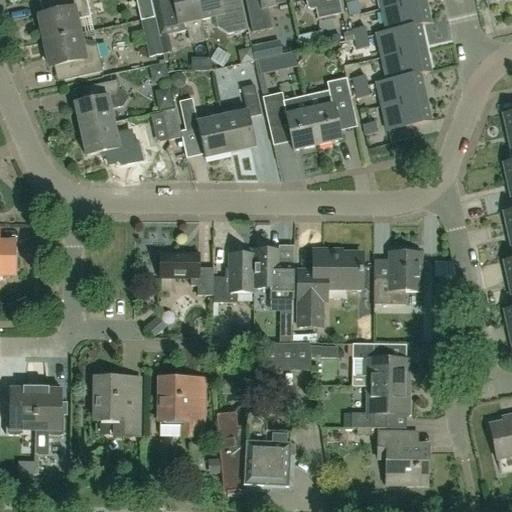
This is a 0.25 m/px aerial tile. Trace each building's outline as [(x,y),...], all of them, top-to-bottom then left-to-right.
[(44,42),(80,35),(77,21),(90,18),(85,0),(48,0),(47,0),(50,15),(39,17),(44,42)] [(162,56),(153,18),(154,18),(150,0),(135,0),(149,59),(162,56)] [(155,22),(159,38),(188,32),(191,45),(205,42),(195,0),(172,0),(173,6),(166,7),(168,18),(155,22)] [(240,0),(195,0),(205,42),(201,22),(215,19),(217,29),(228,36),(247,31),(245,20),(244,20),(240,0)] [(275,2),(282,0),(245,0),(253,35),(273,30),(268,10),(277,8),(275,2)] [(305,0),(308,9),(311,11),(316,10),(318,21),(342,15),(339,0),(305,0)] [(423,0),(378,0),(381,11),(424,1),(423,0)] [(424,1),(381,11),(386,34),(376,36),(429,24),(424,1)] [(429,24),(376,36),(381,59),(424,49),(418,27),(429,24)] [(356,51),(369,48),(365,28),(351,31),(356,51)] [(64,81),(102,73),(96,45),(81,40),(80,35),(44,42),(50,68),(61,66),(64,81)] [(251,47),(255,62),(282,56),(279,42),(251,47)] [(424,49),(381,59),(386,82),(429,73),(424,49)] [(429,73),(386,82),(376,85),(381,108),(424,98),(418,76),(429,73)] [(356,100),(369,97),(365,76),(352,80),(356,100)] [(328,92),(305,98),(316,146),(340,140),(334,114),(353,110),(346,79),(326,84),(328,92)] [(122,107),(129,97),(119,91),(117,82),(92,87),(95,100),(74,105),(80,131),(114,123),(110,110),(122,107)] [(248,119),(261,116),(254,86),(242,89),(247,111),(221,117),(229,155),(255,149),(248,119)] [(316,146),(305,98),(283,103),(281,95),(262,99),(268,129),(286,125),(293,151),(316,146)] [(424,98),(381,108),(387,132),(429,122),(424,98)] [(229,155),(221,117),(196,123),(191,100),(179,103),(185,133),(197,130),(204,161),(229,155)] [(168,142),(181,139),(175,110),(162,113),(168,142)] [(508,138),(511,136),(511,112),(502,115),(508,138)] [(114,123),(80,131),(86,157),(131,147),(128,133),(116,135),(114,123)] [(364,137),(377,134),(375,123),(361,126),(364,137)] [(511,160),(503,163),(508,186),(511,185),(511,160)] [(511,210),(503,212),(509,235),(511,234),(511,210)] [(0,275),(13,276),(13,244),(0,243),(0,275)] [(236,294),(252,295),(253,250),(251,250),(251,257),(228,257),(228,269),(223,269),(223,278),(212,278),(212,296),(212,304),(236,304),(236,294)] [(253,250),(252,295),(254,295),(254,290),(269,290),(269,300),(292,300),(293,275),(282,275),(282,265),(278,265),(278,250),(253,250)] [(361,289),(361,256),(329,256),(329,252),(312,252),(312,273),(297,273),(297,303),(297,328),(313,328),(323,328),(324,303),(325,303),(325,289),(361,289)] [(373,282),(373,307),(405,306),(405,293),(420,293),(420,253),(389,253),(390,283),(373,282)] [(212,296),(212,278),(212,269),(198,269),(198,255),(158,255),(158,280),(189,280),(189,287),(196,287),(196,296),(212,296)] [(511,259),(503,261),(509,285),(511,284),(511,259)] [(511,308),(503,311),(509,335),(511,334),(511,308)] [(419,313),(381,313),(381,333),(419,333),(419,313)] [(261,372),(310,372),(310,345),(261,345),(261,372)] [(351,388),(366,388),(409,389),(409,384),(406,384),(406,361),(385,361),(385,346),(351,346),(351,361),(353,361),(353,377),(351,377),(351,388)] [(137,438),(137,380),(94,380),(93,424),(98,424),(98,421),(115,421),(115,438),(137,438)] [(159,439),(180,439),(203,439),(203,380),(158,380),(158,424),(159,424),(159,439)] [(21,445),(35,445),(35,391),(23,391),(23,387),(11,386),(11,404),(8,404),(8,415),(6,415),(6,436),(21,436),(21,445)] [(35,391),(35,445),(47,445),(47,436),(64,437),(64,417),(61,417),(63,406),(59,406),(59,387),(47,386),(47,392),(35,391)] [(351,430),(357,430),(385,430),(385,416),(406,416),(406,394),(409,394),(409,389),(366,388),(366,416),(351,416),(351,430)] [(254,416),(248,415),(246,429),(237,428),(236,414),(216,416),(224,495),(227,495),(227,497),(242,496),(242,494),(245,493),(244,488),(288,490),(290,457),(295,457),(295,446),(290,445),(291,434),(267,433),(264,422),(254,416)] [(511,415),(501,418),(501,422),(488,425),(495,460),(511,456),(511,415)] [(427,488),(427,447),(409,447),(409,434),(377,434),(377,461),(386,461),(386,488),(427,488)]
